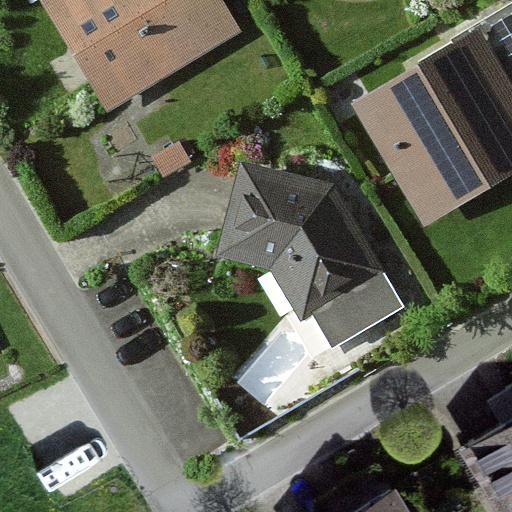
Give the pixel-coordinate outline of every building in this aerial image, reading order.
[(243,30),(224,0),(52,0),(117,106),(243,30)] [(511,6),(356,97),(428,222),(511,173),(511,6)] [(387,271),(338,182),(250,156),(221,252),(277,268),(307,318),(387,271)] [(501,511),(511,511),(511,389),(491,401),(504,423),(464,446),(501,511)] [(419,511),(402,483),(353,511),(419,511)]
